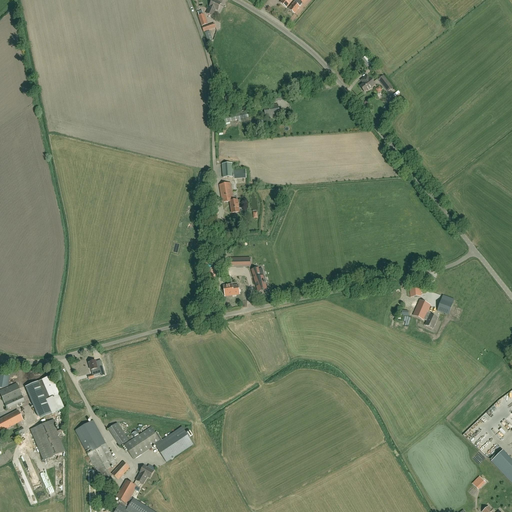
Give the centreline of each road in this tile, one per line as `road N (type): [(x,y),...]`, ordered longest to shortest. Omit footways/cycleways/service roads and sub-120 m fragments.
road 1 (unclassified): [(0,357),(49,360),(438,269),(475,251)]
road 2 (unclassified): [(475,251),(315,56),(234,0)]
